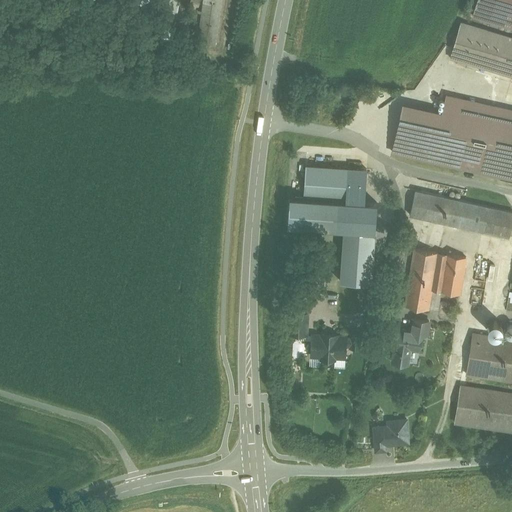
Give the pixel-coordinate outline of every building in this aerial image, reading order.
[(161,0),(155,36),(172,39),(178,0),(161,0)] [(203,0),(198,43),(215,45),(221,0),(203,0)] [(511,0),(477,0),(472,15),(511,27),(511,0)] [(511,37),(461,22),(450,57),(511,76),(511,37)] [(511,110),(446,95),(442,111),(431,160),(511,178),(511,110)] [(442,111),(403,102),(392,152),(431,160),(442,111)] [(366,169),(306,164),(304,197),(339,199),(364,201),(366,169)] [(490,207),(415,190),(410,214),(484,231),(490,207)] [(339,199),(304,197),(290,196),(287,224),(336,228),(339,199)] [(511,225),(511,211),(490,207),(484,231),(510,237),(511,225)] [(375,231),(344,229),(340,280),(371,282),(375,231)] [(404,247),(392,245),(388,269),(400,271),(404,247)] [(438,252),(414,248),(411,263),(436,267),(438,252)] [(466,257),(446,254),(442,282),(441,289),(441,290),(460,293),(466,257)] [(436,267),(411,263),(408,281),(433,285),(433,281),(436,267)] [(433,285),(408,281),(405,304),(429,308),(432,288),(433,285)] [(442,282),(433,281),(433,285),(432,288),(441,289),(442,282)] [(308,313),(291,312),(290,333),(307,334),(308,313)] [(429,320),(414,318),(412,329),(423,331),(422,332),(428,333),(429,320)] [(412,329),(394,327),(392,344),(395,345),(393,359),(408,361),(410,347),(420,349),(422,332),(423,331),(412,329)] [(361,332),(351,331),(351,337),(350,345),(350,346),(360,347),(361,332)] [(338,334),(321,333),(321,334),(313,334),(312,355),(321,355),(321,357),(335,358),(335,356),(344,357),(345,345),(350,345),(351,337),(346,337),(346,336),(338,335),(338,334)] [(511,338),(473,333),(466,373),(511,380),(511,338)] [(511,393),(460,385),(454,422),(511,430),(511,393)] [(407,418),(393,420),(393,425),(374,426),(375,435),(384,434),(385,444),(409,442),(407,418)] [(384,434),(375,435),(376,450),(386,450),(385,444),(384,434)]
